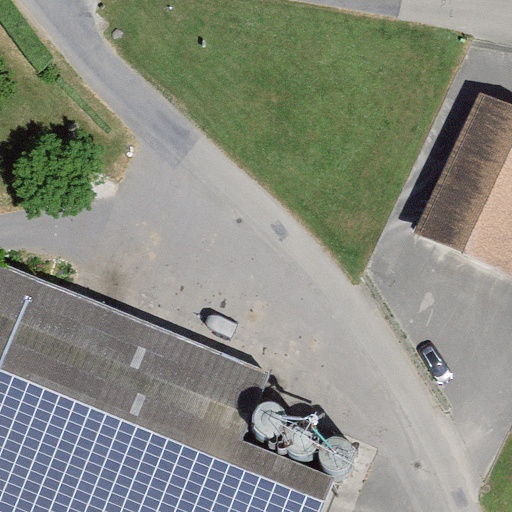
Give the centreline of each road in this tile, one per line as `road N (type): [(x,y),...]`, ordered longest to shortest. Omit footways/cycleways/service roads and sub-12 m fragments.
road 1 (residential): [(57,0),(343,307),(418,418),(458,511)]
road 2 (residential): [(332,0),(511,29)]
